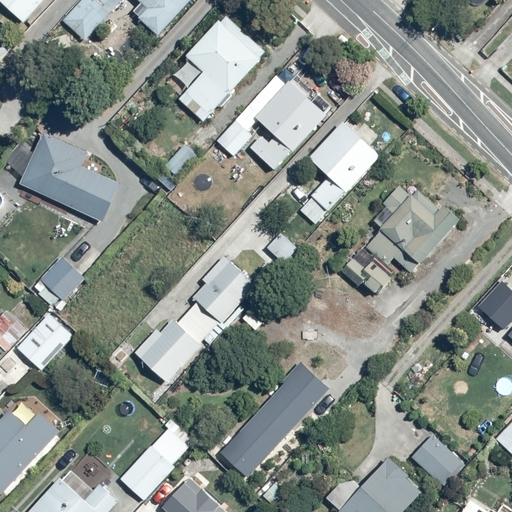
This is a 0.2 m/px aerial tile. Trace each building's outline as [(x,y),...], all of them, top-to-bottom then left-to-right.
[(43,0),(0,0),(0,3),(22,23),(43,0)] [(122,0),(82,0),(63,21),(83,41),(122,0)] [(136,0),(144,7),(136,16),(157,36),(189,0),(136,0)] [(203,122),(261,56),(266,50),(224,13),(211,28),(185,57),(203,73),(179,101),(203,122)] [(290,153),(325,116),(288,81),(253,118),(266,130),(249,148),(273,171),(290,153)] [(254,135),(237,119),(216,141),(233,157),(254,135)] [(378,156),(339,122),(306,160),(326,178),(298,210),(316,226),(378,156)] [(84,152),(43,132),(33,152),(24,148),(14,169),(23,173),(18,183),(101,222),(119,184),(78,164),(84,152)] [(417,265),(459,221),(442,204),(437,209),(415,188),(408,196),(398,187),(390,196),(396,202),(375,225),(383,233),(417,265)] [(298,247),(280,232),(266,249),(284,264),(298,247)] [(342,265),(373,295),(402,266),(371,235),(342,265)] [(84,279),(62,256),(39,280),(61,302),(84,279)] [(169,317),(135,354),(165,382),(199,346),(198,344),(217,322),(219,324),(253,286),(222,258),(201,281),(204,285),(192,299),(197,304),(177,325),(169,317)] [(28,329),(6,307),(0,312),(0,346),(4,351),(28,329)] [(74,334),(48,312),(16,349),(41,371),(74,334)] [(134,350),(124,341),(109,357),(119,367),(134,350)] [(216,447),(247,478),(332,389),(299,358),(216,447)] [(508,392),(511,395),(511,367),(490,391),(500,400),(508,392)] [(0,493),(59,432),(38,412),(25,426),(8,409),(0,417),(0,493)] [(461,462),(414,419),(394,442),(441,484),(461,462)] [(511,421),(495,439),(511,454),(511,421)] [(194,446),(172,424),(120,479),(143,500),(194,446)] [(400,511),(421,490),(386,457),(357,488),(345,476),(326,496),(339,508),(335,511),(400,511)] [(84,501),(58,478),(26,511),(106,511),(116,501),(99,485),(84,501)] [(182,511),(158,488),(135,511),(182,511)] [(506,511),(487,511),(466,498),(457,511),(511,511),(511,507),(510,507),(506,511)]
